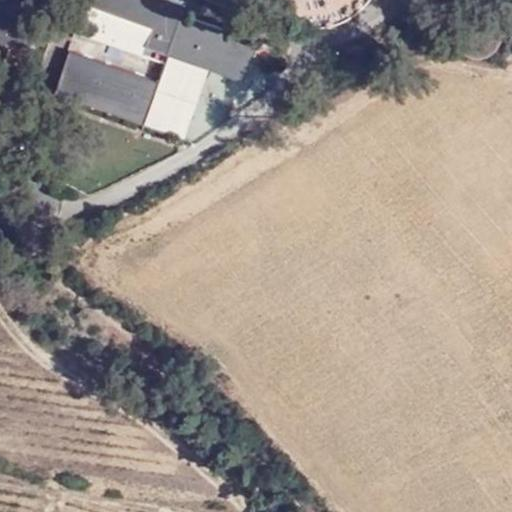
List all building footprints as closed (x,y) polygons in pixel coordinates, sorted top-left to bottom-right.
[(0,0),(0,43),(22,52),(43,0),(0,0)] [(167,0),(91,0),(88,9),(150,30),(145,48),(167,55),(243,82),(257,45),(181,18),(185,6),(167,0)] [(488,10),(471,5),(461,15),(491,48),(499,34),(499,17),(488,10)] [(150,30),(88,9),(79,36),(163,65),(167,55),(145,48),(150,30)] [(491,48),(461,15),(453,19),(456,40),(465,48),(479,52),(491,48)] [(143,125),(158,82),(70,52),(55,95),(143,125)]
